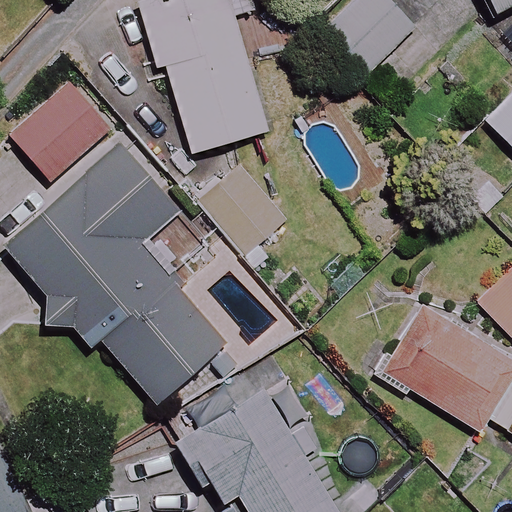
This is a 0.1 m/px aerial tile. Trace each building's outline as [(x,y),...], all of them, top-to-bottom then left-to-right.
[(261,134),(223,0),(146,0),(127,5),(149,82),(161,78),(183,156),(261,134)] [(435,0),(351,0),(317,35),(360,77),(435,0)] [(511,1),(511,0),(479,0),(486,14),(511,1)] [(102,133),(65,90),(6,140),(43,183),(102,133)] [(511,91),(480,121),(511,154),(511,91)] [(173,212),(110,146),(0,250),(0,257),(87,350),(94,343),(152,404),(217,343),(173,297),(183,288),(140,244),(173,212)] [(282,220),(235,165),(192,201),(238,256),(282,220)] [(511,262),(472,304),(511,342),(511,262)] [(511,370),(415,311),(377,372),(474,432),(511,370)] [(332,511),(254,394),(170,449),(211,511),(332,511)] [(511,419),(503,433),(511,438),(511,419)]
